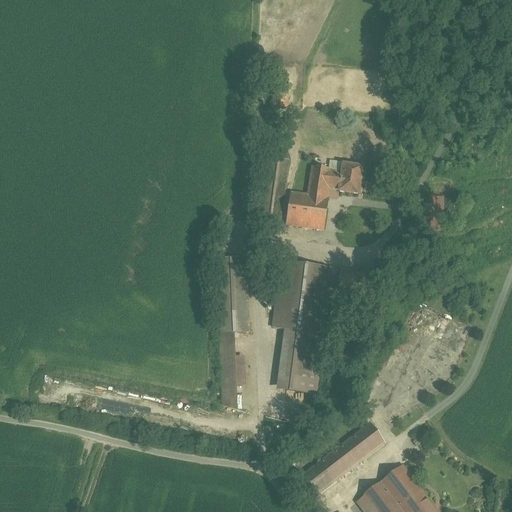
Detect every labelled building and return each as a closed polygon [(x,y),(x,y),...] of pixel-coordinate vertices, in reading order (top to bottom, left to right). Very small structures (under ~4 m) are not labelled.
[(287,75),(274,75),(273,109),(286,110),(287,75)] [(289,161),(269,158),(261,222),(281,224),(289,161)] [(343,173),(330,171),(330,170),(313,168),(309,196),(326,198),(326,197),(328,189),(340,191),(340,192),(359,195),(363,168),(344,165),(343,173)] [(309,196),(291,193),(286,225),(324,231),(329,197),(326,197),(326,198),(309,196)] [(443,198),(423,198),(423,231),(443,231),(443,198)] [(246,258),(216,260),(220,335),(234,334),(250,333),(246,258)] [(332,269),(282,263),(274,329),(285,330),(323,335),(329,294),(332,269)] [(340,270),(332,269),(329,294),(337,295),(340,270)] [(381,275),(340,270),(337,295),(377,300),(381,275)] [(323,335),(285,330),(277,390),(305,394),(316,395),(323,335)] [(234,334),(220,335),(223,406),(237,410),(236,387),(246,387),(245,358),(235,358),(234,334)] [(370,425),(299,479),(314,498),(385,444),(370,425)] [(405,511),(425,497),(402,467),(362,499),(357,503),(364,511),(405,511)] [(436,511),(425,497),(405,511),(436,511)]
